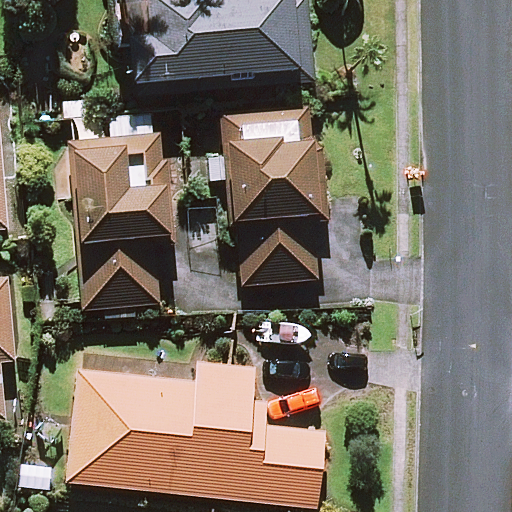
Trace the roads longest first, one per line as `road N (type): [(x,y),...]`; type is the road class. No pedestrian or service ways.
road 1 (residential): [(470,0),(473,343)]
road 2 (residential): [(473,343),(468,511)]
